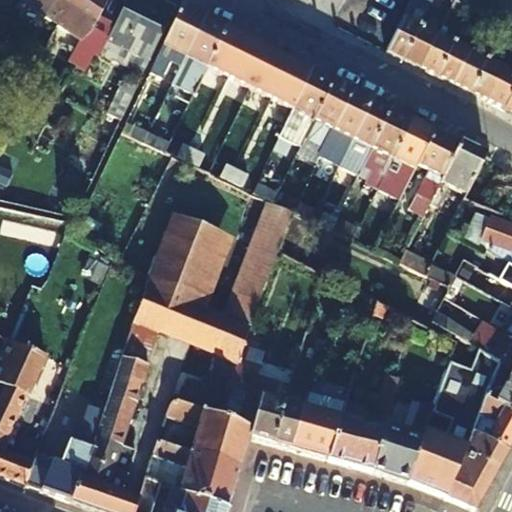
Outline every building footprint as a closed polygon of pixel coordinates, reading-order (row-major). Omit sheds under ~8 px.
[(20,0),(58,26),(71,0),(0,0),(0,18),(1,15),(0,14),(0,11),(4,0),(20,0)] [(71,0),(58,26),(80,40),(75,49),(64,45),(48,76),(43,93),(52,96),(73,53),(90,60),(117,10),(116,9),(119,0),(71,0)] [(413,0),(385,53),(402,62),(431,5),(431,3),(432,0),(413,0)] [(431,5),(402,62),(419,70),(454,0),(441,0),(438,6),(431,3),(431,5)] [(454,0),(419,70),(436,78),(462,25),(452,21),(461,3),(454,0)] [(180,68),(203,18),(180,6),(149,72),(160,77),(167,62),(180,68)] [(462,25),(436,78),(452,86),(487,17),(471,8),(462,25)] [(115,57),(144,70),(163,30),(124,13),(105,52),(115,57)] [(486,60),(493,47),(484,42),(495,21),(487,17),(452,86),(468,95),(486,60)] [(225,29),(203,18),(180,68),(179,69),(189,74),(184,87),(194,93),(225,29)] [(225,29),(194,93),(202,97),(209,84),(222,91),(247,40),(225,29)] [(511,29),(500,51),(493,47),(486,60),(468,95),(485,103),(487,101),(503,69),(510,56),(511,51),(511,29)] [(227,110),(237,115),(269,51),(247,40),(222,91),(233,96),(227,110)] [(269,51),(237,115),(246,119),(253,103),(266,110),(289,64),(290,62),(269,51)] [(503,69),(487,101),(485,103),(503,112),(511,94),(511,93),(511,51),(510,56),(503,69)] [(311,72),(290,62),(289,64),(266,110),(265,112),(274,117),(269,130),(280,135),(285,124),(311,72)] [(292,163),(299,150),(332,82),(311,72),(285,124),(297,129),(283,159),(292,163)] [(333,130),(351,92),(332,82),(299,150),(318,160),(333,130)] [(347,149),(370,101),(351,92),(333,130),(341,134),(329,160),(339,164),(347,149)] [(339,164),(358,174),(366,158),(389,111),(370,101),(347,149),(339,164)] [(386,169),(410,121),(389,111),(366,158),(380,164),(372,181),(379,184),(386,169)] [(410,121),(386,169),(379,184),(376,190),(398,202),(400,198),(401,195),(415,166),(433,132),(410,121)] [(433,132),(415,166),(426,173),(412,202),(400,198),(398,202),(385,227),(391,231),(400,214),(406,217),(409,212),(421,219),(429,203),(458,144),(433,132)] [(458,144),(429,203),(436,207),(446,187),(465,197),(485,158),(458,144)] [(263,201),(251,195),(228,185),(224,195),(258,211),(263,201)] [(251,195),(263,201),(266,203),(272,205),(276,196),(255,186),(251,195)] [(252,322),(278,252),(292,215),(291,214),(289,214),(272,205),(266,203),(223,316),(206,309),(208,302),(147,278),(133,323),(157,332),(237,364),(239,365),(240,361),(252,322)] [(511,228),(458,210),(449,229),(511,266),(511,228)] [(147,278),(208,302),(233,238),(172,214),(147,278)] [(336,220),(330,233),(350,242),(356,230),(336,220)] [(406,249),(398,265),(424,277),(432,262),(406,249)] [(463,261),(454,276),(463,281),(468,284),(477,268),(463,261)] [(511,277),(492,265),(487,274),(511,288),(511,277)] [(454,276),(448,288),(443,297),(452,302),(463,281),(454,276)] [(484,355),(499,365),(511,373),(511,337),(475,316),(464,332),(461,331),(457,338),(479,352),(484,355)] [(146,365),(157,332),(133,323),(121,357),(146,365)] [(45,357),(5,341),(0,354),(0,355),(37,372),(45,357)] [(317,371),(323,355),(300,348),(295,364),(317,371)] [(471,432),(477,418),(480,412),(486,397),(499,365),(484,355),(479,352),(471,373),(448,364),(442,380),(435,399),(431,414),(453,422),(447,439),(425,431),(406,484),(443,500),(472,511),(473,511),(508,452),(485,439),(471,432)] [(0,383),(27,395),(37,372),(0,355),(0,383)] [(339,417),(358,359),(348,356),(333,404),(308,396),(290,450),(326,461),(339,417)] [(94,511),(134,511),(139,498),(108,487),(147,366),(146,365),(121,357),(103,411),(81,478),(79,477),(70,503),(94,511)] [(243,393),(234,423),(252,430),(249,439),(250,439),(272,445),(287,389),(257,378),(259,367),(240,361),(239,365),(237,364),(230,389),(243,393)] [(511,373),(499,365),(486,397),(489,399),(511,413),(511,373)] [(372,474),(406,484),(425,431),(431,414),(435,399),(442,380),(432,376),(422,405),(420,404),(409,433),(384,424),(382,430),(372,474)] [(387,414),(395,379),(385,376),(377,410),(387,414)] [(272,445),(290,450),(308,396),(313,381),(305,378),(300,393),(287,389),(272,445)] [(0,383),(0,411),(16,419),(27,395),(0,383)] [(480,412),(477,418),(492,428),(485,439),(508,452),(511,443),(511,413),(489,399),(486,397),(480,412)] [(172,401),(167,416),(198,428),(191,451),(242,467),(250,439),(249,439),(252,430),(234,423),(172,401)] [(81,478),(103,411),(89,406),(77,441),(70,439),(60,463),(37,455),(33,465),(25,485),(70,503),(79,477),(81,478)] [(0,437),(6,440),(16,419),(0,411),(0,437)] [(372,474),(382,430),(339,417),(326,461),(372,474)] [(492,428),(477,418),(471,432),(485,439),(492,428)] [(0,453),(6,440),(0,437),(0,475),(25,485),(33,465),(0,453)] [(227,511),(228,511),(242,467),(191,451),(161,442),(158,441),(146,478),(157,482),(164,460),(186,468),(179,491),(227,511)] [(157,482),(146,478),(139,498),(134,511),(149,511),(159,483),(157,482)] [(227,511),(179,491),(172,489),(164,511),(227,511)]
